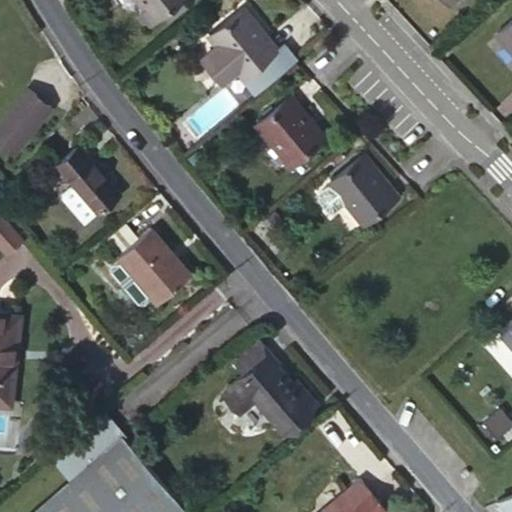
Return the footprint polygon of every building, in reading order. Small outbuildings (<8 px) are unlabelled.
[(139,0),(144,6),(139,10),(139,14),(147,24),(161,12),(166,18),(186,2),(184,0),(139,0)] [(240,6),(209,33),(216,42),(201,55),(221,80),(237,67),(242,74),(255,89),(287,62),(240,6)] [(511,16),(496,31),(511,48),(511,16)] [(50,104),(26,85),(0,117),(0,141),(11,150),(50,104)] [(288,94),(255,122),(290,162),(322,134),(288,94)] [(54,162),(71,181),(95,209),(117,191),(76,144),(54,162)] [(394,194),(361,153),(330,179),(331,181),(346,200),(363,220),(394,194)] [(95,209),(71,181),(61,190),(60,196),(82,221),(95,209)] [(334,210),(346,200),(331,181),(318,192),(317,197),(328,210),(334,210)] [(0,212),(0,244),(5,250),(21,236),(0,212)] [(115,255),(117,258),(150,296),(156,302),(190,272),(150,225),(115,255)] [(150,296),(117,258),(109,265),(109,271),(136,303),(142,303),(150,296)] [(18,316),(0,313),(0,400),(10,402),(14,362),(13,361),(18,316)] [(511,317),(497,331),(511,347),(511,317)] [(242,371),(221,389),(237,409),(252,397),(282,432),(316,403),(296,379),(292,382),(275,363),(278,359),(259,338),(233,359),(242,371)] [(172,511),(181,505),(122,436),(32,511),(172,511)] [(359,479),(319,511),(374,511),(382,505),(359,479)] [(511,511),(511,492),(495,498),(505,509),(508,508),(510,511),(511,511)]
